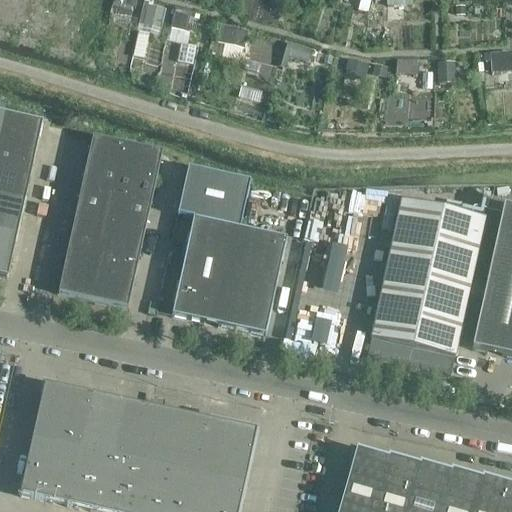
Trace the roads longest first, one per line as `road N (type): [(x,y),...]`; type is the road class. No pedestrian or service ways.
road 1 (unclassified): [(0,62),(297,150),(511,150)]
road 2 (unclassified): [(511,436),(0,327)]
road 3 (unknown): [(67,137),(35,335)]
